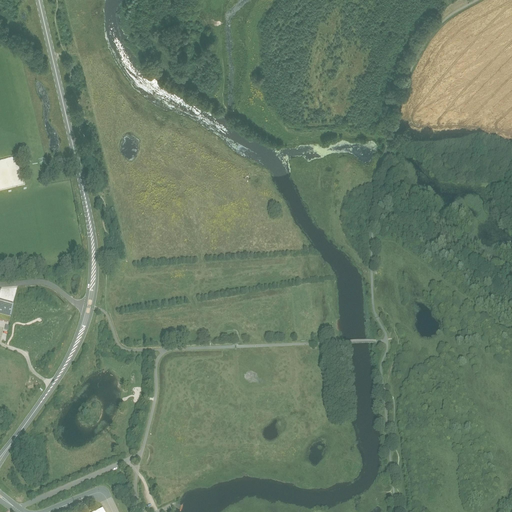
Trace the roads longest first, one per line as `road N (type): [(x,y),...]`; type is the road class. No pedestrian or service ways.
road 1 (primary): [(83,190),(38,0)]
road 2 (primary): [(67,361),(87,325),(96,284),(83,190)]
road 3 (primary): [(83,190),(89,278),(67,361)]
road 4 (track): [(284,344),(293,379),(287,388),(246,390),(227,346)]
road 5 (unclassified): [(16,508),(134,457)]
